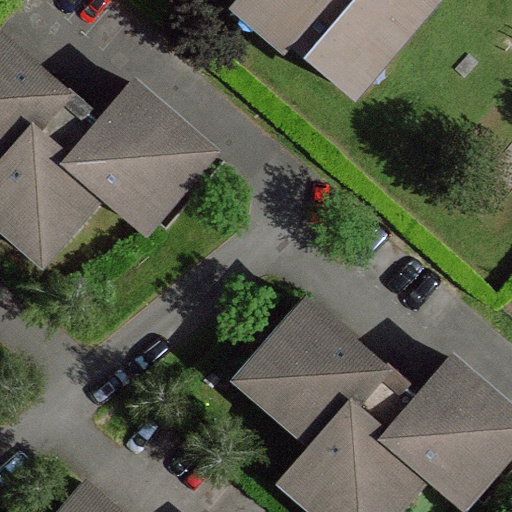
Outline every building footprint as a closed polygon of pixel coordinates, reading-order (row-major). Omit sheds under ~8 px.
[(249,0),(247,3),(278,30),(347,89),(386,44),(423,0),(249,0)] [(270,39),(278,30),(247,3),(239,13),(270,39)] [(0,160),(5,165),(0,171),(0,225),(25,246),(42,227),(61,243),(102,196),(146,232),(202,168),(174,144),(186,131),(134,86),(101,127),(87,117),(92,109),(68,89),(63,93),(0,37),(0,160)] [(386,44),(347,89),(360,100),(398,55),(386,44)] [(214,156),(186,131),(174,144),(202,168),(214,156)] [(25,246),(45,263),(61,243),(42,227),(25,246)] [(307,305),(254,369),(280,392),(267,403),(315,447),(285,483),(318,511),(371,511),(372,511),(373,511),(396,511),(428,476),(464,507),(511,450),(511,438),(493,422),(504,408),(452,362),(418,402),(407,393),(414,385),(389,365),(384,370),(307,305)] [(242,383),(267,403),(280,392),(254,369),(242,383)] [(493,422),(511,438),(511,414),(504,408),(493,422)] [(117,511),(88,487),(66,511),(117,511)]
